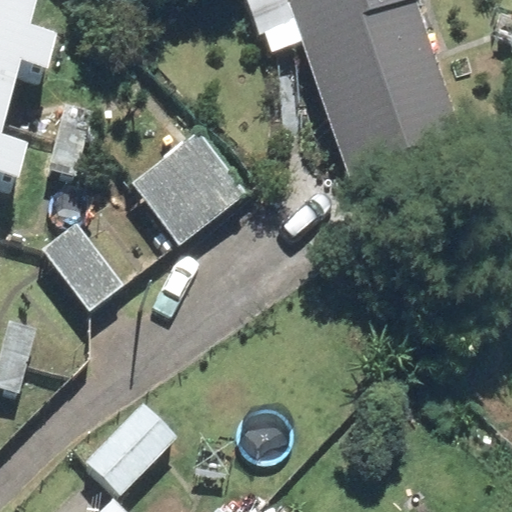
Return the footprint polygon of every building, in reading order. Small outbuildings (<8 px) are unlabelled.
[(426,19),(419,0),(231,0),(248,52),(273,44),(278,60),(294,55),(335,189),(449,154),(409,24),(426,19)] [(21,19),(0,13),(0,207),(7,209),(16,173),(0,169),(0,99),(2,93),(35,101),(46,62),(12,54),(21,19)] [(89,120),(55,113),(41,182),(74,189),(89,120)] [(244,203),(192,140),(122,198),(174,261),(244,203)] [(121,300),(67,233),(33,260),(86,328),(121,300)] [(0,403),(18,407),(32,337),(0,330),(0,403)] [(175,450),(137,414),(79,475),(117,510),(175,450)] [(249,511),(234,497),(218,511),(249,511)]
